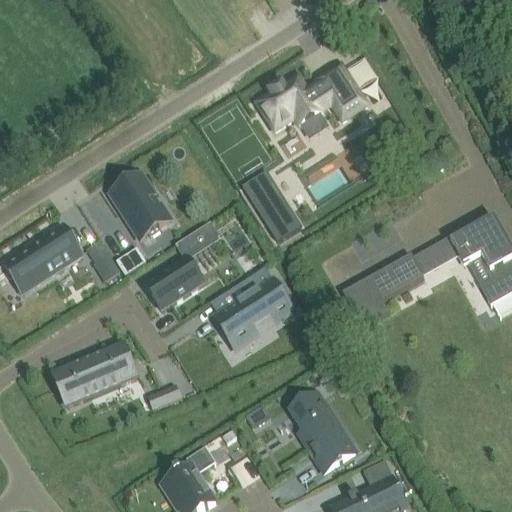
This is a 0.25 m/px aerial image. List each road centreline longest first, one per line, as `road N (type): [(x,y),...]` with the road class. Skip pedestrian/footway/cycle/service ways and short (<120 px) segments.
road 1 (unclassified): [(0,219),(337,0)]
road 2 (unknown): [(379,0),(425,69),(511,236)]
road 3 (residential): [(0,381),(126,303),(160,356)]
